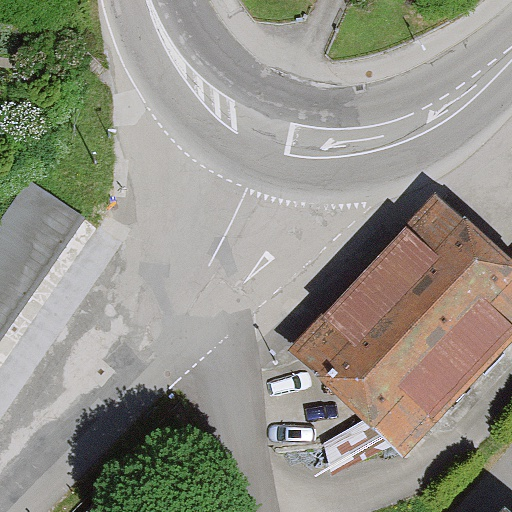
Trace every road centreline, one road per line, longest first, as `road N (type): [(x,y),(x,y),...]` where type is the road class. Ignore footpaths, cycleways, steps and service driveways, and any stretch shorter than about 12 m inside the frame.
road 1 (unclassified): [(0,501),(212,296)]
road 2 (secondary): [(511,59),(482,85),(395,132),(317,141),(265,133)]
road 3 (residential): [(212,296),(248,511)]
road 4 (secondary): [(265,133),(184,76),(146,0)]
road 5 (unclassified): [(212,296),(265,133)]
